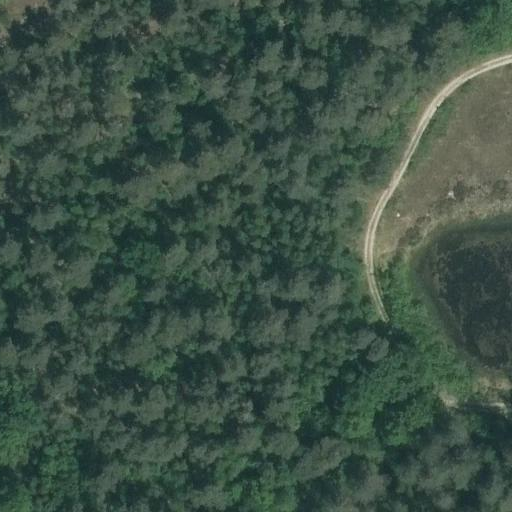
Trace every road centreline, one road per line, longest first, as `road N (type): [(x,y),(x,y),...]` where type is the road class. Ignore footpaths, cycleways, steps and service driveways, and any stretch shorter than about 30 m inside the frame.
road 1 (track): [(424,378),(377,299),(380,203),(411,145),(457,87),(511,61)]
road 2 (track): [(281,511),(424,378)]
